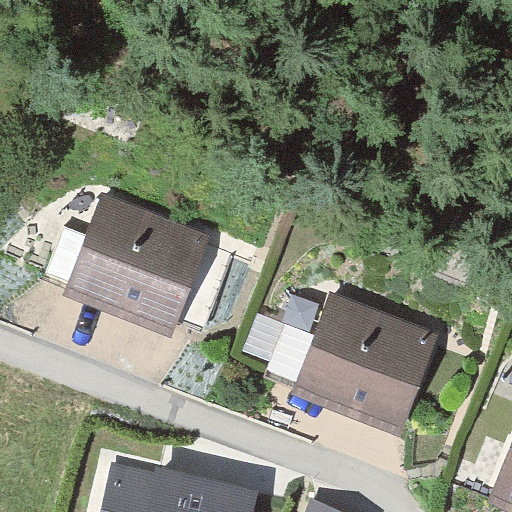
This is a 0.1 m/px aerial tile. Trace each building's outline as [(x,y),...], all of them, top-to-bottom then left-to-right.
[(218,239),(117,203),(86,290),(187,326),(218,239)] [(447,343),(338,304),(306,393),(415,432),(447,343)] [(250,352),(303,368),(315,326),(262,310),(250,352)] [(163,481),(118,470),(110,495),(106,511),(266,511),(271,491),(166,466),(163,481)] [(310,511),(378,511),(321,488),(310,511)] [(106,511),(110,495),(101,493),(96,511),(106,511)]
